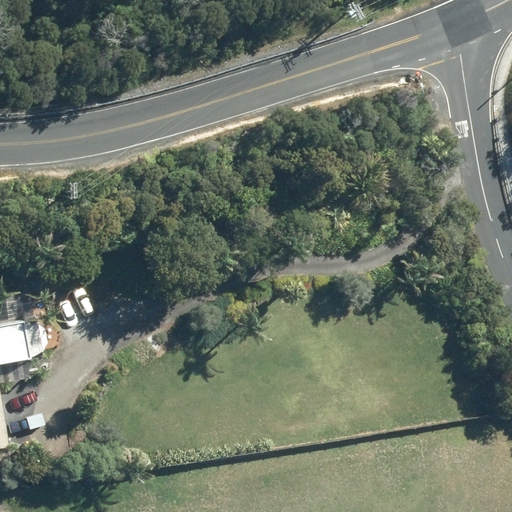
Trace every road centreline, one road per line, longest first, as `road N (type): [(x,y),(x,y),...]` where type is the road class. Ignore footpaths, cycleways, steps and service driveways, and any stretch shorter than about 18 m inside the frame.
road 1 (tertiary): [(0,139),(156,115),(454,19)]
road 2 (residential): [(511,267),(490,207),(454,19)]
